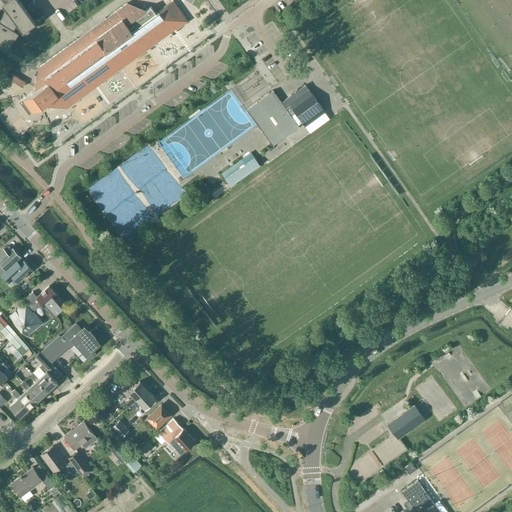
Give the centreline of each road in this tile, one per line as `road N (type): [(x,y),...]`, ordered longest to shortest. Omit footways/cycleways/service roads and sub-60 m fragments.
road 1 (residential): [(43,202),(64,169),(216,58),(231,25),(266,0)]
road 2 (tertiary): [(312,440),(337,387),(363,360),(422,322),(511,282)]
road 3 (tertiary): [(312,440),(208,411),(131,345)]
road 4 (tertiary): [(131,345),(21,223)]
road 5 (residential): [(22,443),(131,345)]
